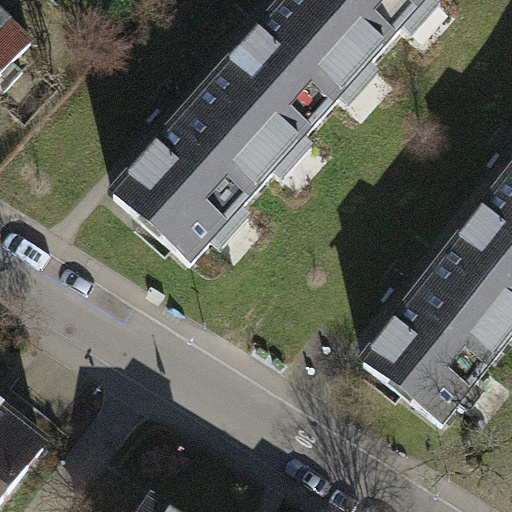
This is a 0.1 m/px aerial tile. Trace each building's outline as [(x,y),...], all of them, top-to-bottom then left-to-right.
[(288,0),(243,51),(320,120),(427,0),(288,0)] [(0,13),(0,75),(30,42),(0,13)] [(320,120),(243,51),(110,201),(187,269),(320,120)] [(511,177),(469,230),(511,264),(511,177)] [(442,430),(511,340),(511,264),(469,230),(365,362),(442,430)] [(0,415),(0,497),(40,445),(0,415)]
